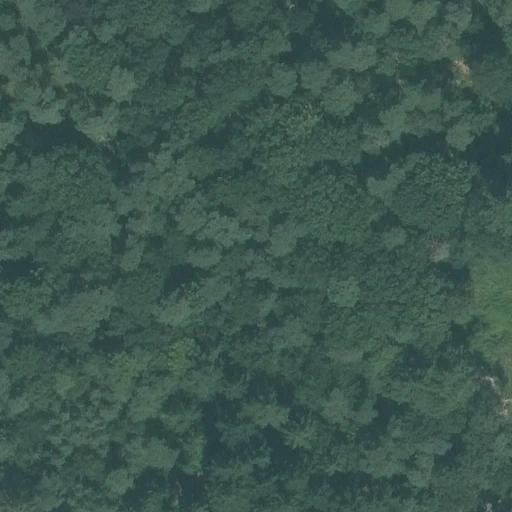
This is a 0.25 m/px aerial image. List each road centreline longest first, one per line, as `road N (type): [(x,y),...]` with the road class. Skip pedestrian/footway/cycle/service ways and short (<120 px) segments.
road 1 (track): [(511,408),(113,0)]
road 2 (track): [(0,339),(382,294),(391,285)]
